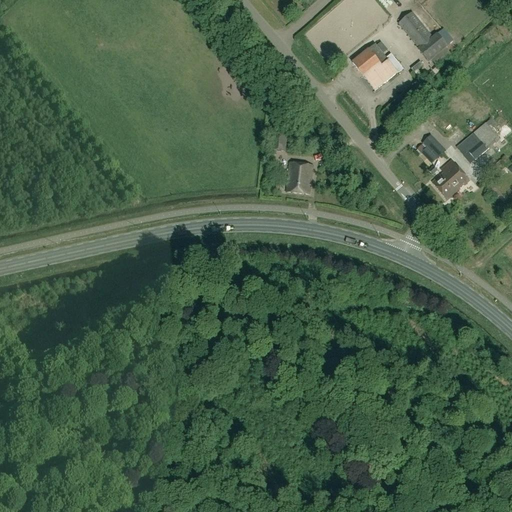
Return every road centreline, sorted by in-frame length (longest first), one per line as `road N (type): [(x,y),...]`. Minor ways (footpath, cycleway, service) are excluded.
road 1 (track): [(0,425),(195,283),(387,511)]
road 2 (primary): [(405,261),(347,240),(250,224),(199,227),(0,269)]
road 3 (track): [(206,287),(323,306),(447,312),(511,369)]
road 4 (unclassified): [(405,261),(416,222),(411,203),(244,0)]
road 5 (track): [(202,0),(334,153),(357,140)]
road 6 (track): [(119,511),(34,399)]
road 7 (primary): [(511,334),(405,261)]
